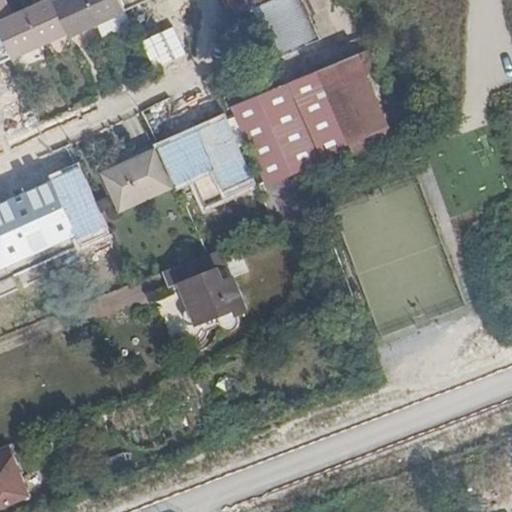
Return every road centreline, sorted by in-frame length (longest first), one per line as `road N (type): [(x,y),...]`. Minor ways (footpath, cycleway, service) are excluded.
road 1 (unknown): [(511,385),(191,511)]
road 2 (track): [(157,290),(0,351)]
